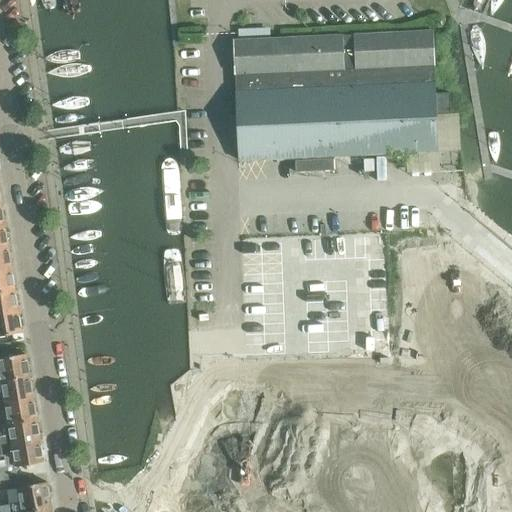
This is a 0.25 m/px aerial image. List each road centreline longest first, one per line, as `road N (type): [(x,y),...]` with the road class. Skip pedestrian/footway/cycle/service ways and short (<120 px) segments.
road 1 (unclassified): [(141,511),(206,362),(231,360),(215,0)]
road 2 (residential): [(5,130),(69,511)]
road 3 (residential): [(511,396),(473,369),(450,210)]
